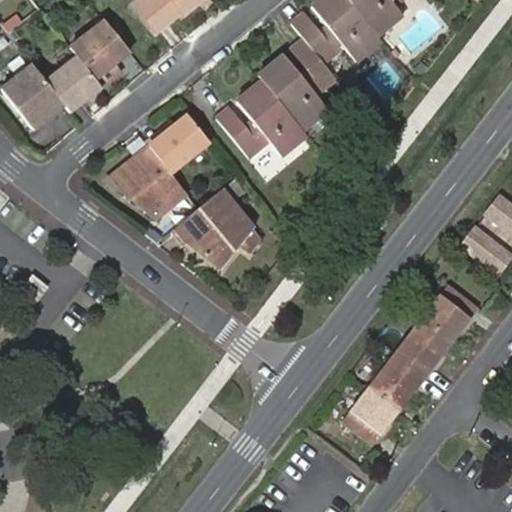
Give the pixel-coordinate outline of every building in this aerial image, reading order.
[(206,0),(144,0),(137,6),(158,32),(181,14),(185,17),(206,0)] [(356,69),(382,48),(380,44),(343,0),(329,0),(312,14),(329,36),(323,42),(322,42),(305,21),(291,31),(304,46),(325,71),(345,55),(356,69)] [(343,0),(380,44),(402,24),(391,10),(402,0),(343,0)] [(102,22),(71,48),(98,81),(129,55),(102,22)] [(331,78),(325,71),(304,46),(290,58),(307,78),(318,90),(331,78)] [(76,57),(44,83),(72,116),(103,90),(76,57)] [(329,117),(317,104),(300,84),(283,64),(261,83),(264,87),(306,136),(329,117)] [(30,67),(0,89),(0,94),(33,136),(65,112),(30,67)] [(317,104),(338,87),(331,78),(318,90),(307,78),(300,84),(317,104)] [(284,166),(311,142),(306,136),(264,87),(238,109),(255,130),(248,135),(231,115),(218,127),(245,158),(251,166),(270,149),(284,166)] [(171,181),(210,149),(189,123),(150,155),(171,181)] [(151,231),(189,203),(171,181),(150,155),(103,192),(151,231)] [(503,274),(511,263),(511,194),(508,191),(465,241),(503,274)] [(219,219),(189,244),(226,272),(254,237),(223,198),(210,208),(219,219)] [(200,217),(180,232),(189,244),(219,219),(210,208),(200,217)] [(410,395),(441,355),(436,350),(447,336),(458,323),(464,328),(480,308),(450,284),(342,419),(372,442),(387,422),(382,417),(393,404),(404,390),(410,395)] [(447,336),(452,341),(464,328),(458,323),(447,336)] [(436,350),(441,355),(452,341),(447,336),(436,350)] [(399,409),(410,395),(404,390),(393,404),(399,409)] [(387,422),(399,409),(393,404),(382,417),(387,422)]
